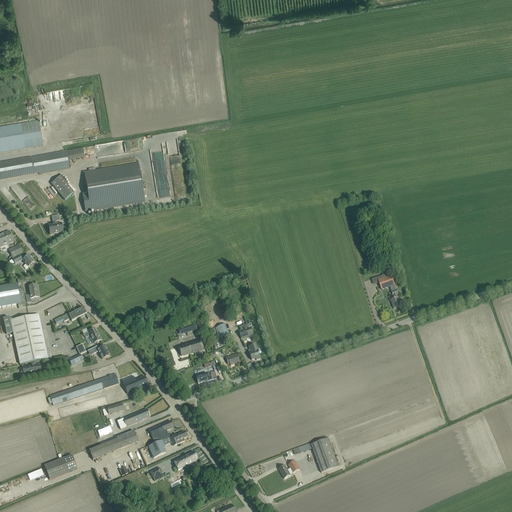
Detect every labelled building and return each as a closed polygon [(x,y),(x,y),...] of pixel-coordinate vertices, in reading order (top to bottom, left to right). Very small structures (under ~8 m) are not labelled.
[(38,121),(21,124),(0,127),(0,153),(42,146),(38,121)] [(70,169),(67,152),(0,163),(0,180),(39,173),(39,174),(70,169)] [(83,196),(85,212),(145,202),(139,165),(84,174),(88,195),(83,196)] [(74,193),(65,183),(67,182),(61,175),(48,186),(56,195),(58,193),(64,201),(74,193)] [(63,232),(62,227),(61,224),(57,224),(56,221),(60,221),(59,215),(51,217),(53,222),(53,225),(48,226),(50,234),(63,232)] [(4,233),(0,234),(0,247),(14,243),(14,242),(9,231),(4,233)] [(23,253),(19,245),(8,250),(12,258),(23,253)] [(28,267),(34,262),(29,255),(22,261),(26,265),(23,267),(26,269),(28,267)] [(22,261),(20,256),(13,260),(15,264),(22,261)] [(386,277),(378,280),(379,283),(380,286),(389,283),(390,287),(391,292),(393,297),(393,296),(394,299),(391,301),(392,304),(394,309),(401,306),(398,298),(397,295),(398,294),(397,290),(395,285),(392,276),(386,277)] [(23,288),(19,289),(18,285),(0,287),(0,308),(18,305),(18,307),(26,305),(23,288)] [(39,297),(37,285),(28,287),(30,295),(25,296),(27,303),(31,303),(30,299),(39,297)] [(80,319),(83,317),(83,316),(87,314),(85,310),(85,309),(84,310),(83,308),(69,315),(68,314),(61,318),(64,323),(71,320),(72,321),(79,318),(80,319)] [(48,358),(38,314),(11,319),(20,364),(48,358)] [(13,333),(9,318),(3,319),(6,335),(13,333)] [(229,336),(225,325),(215,329),(219,340),(229,336)] [(252,335),(251,330),(250,328),(248,329),(247,325),(239,327),(241,331),(239,332),(241,339),(252,335)] [(98,336),(96,332),(94,329),(87,332),(88,333),(83,335),(85,339),(89,337),(93,344),(94,343),(95,344),(97,343),(97,342),(101,340),(99,335),(98,336)] [(203,350),(200,340),(187,344),(188,345),(179,347),(181,357),(190,354),(203,350)] [(260,359),(255,344),(249,346),(251,350),(248,351),(251,360),(256,359),(256,361),(260,359)] [(76,348),(80,355),(86,352),(82,345),(76,348)] [(100,348),(97,350),(98,350),(101,357),(102,360),(110,356),(108,353),(105,346),(100,348)] [(80,355),(69,360),(72,366),(83,361),(82,360),(80,355)] [(240,363),(237,355),(226,359),(228,365),(230,364),(230,366),(240,363)] [(36,366),(36,364),(31,364),(31,365),(22,367),(23,375),(41,372),(40,365),(36,366)] [(197,377),(196,378),(198,384),(216,379),(215,372),(210,374),(205,375),(205,373),(197,375),(197,377)] [(53,406),(104,389),(104,390),(119,385),(116,374),(50,396),(53,406)] [(142,388),(148,385),(145,377),(136,380),(134,376),(122,381),(124,386),(127,394),(142,388)] [(122,405),(107,409),(109,415),(123,411),(123,410),(122,405)] [(121,430),(143,421),(143,420),(150,417),(147,409),(142,411),(117,422),(121,430)] [(102,420),(92,425),(93,428),(101,425),(104,423),(102,420)] [(169,437),(167,431),(173,428),(170,421),(166,423),(149,431),(154,443),(169,437)] [(93,460),(138,443),(133,431),(116,438),(117,440),(89,451),(93,460)] [(184,438),(187,437),(185,432),(170,438),(173,446),(185,441),(184,438)] [(339,466),(329,438),(312,444),(322,473),(339,466)] [(148,447),(153,459),(166,454),(164,449),(165,448),(162,441),(148,447)] [(178,470),(198,461),(194,452),(174,461),(178,470)] [(77,470),(72,456),(44,466),(50,480),(77,470)] [(300,469),(296,461),(289,465),(291,468),(288,470),(286,465),(279,469),(285,479),(291,475),(291,474),(293,473),(300,469)] [(153,479),(162,475),(159,468),(150,473),(153,479)] [(168,478),(171,484),(178,480),(176,475),(168,478)]
